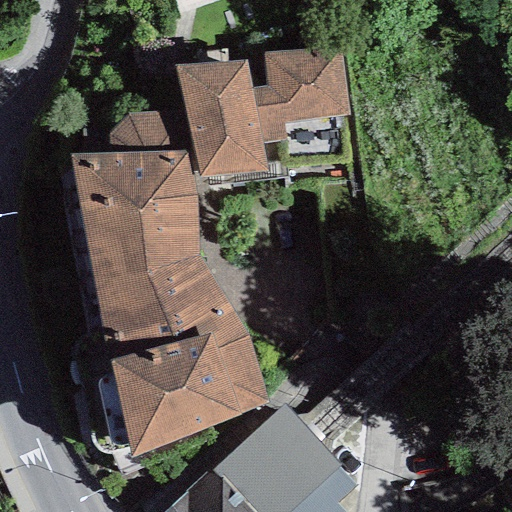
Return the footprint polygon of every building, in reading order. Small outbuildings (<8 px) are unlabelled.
[(245,59),(174,66),(185,112),(195,155),(201,180),(267,172),(261,144),(286,140),(283,125),(348,114),(338,45),(261,52),(266,87),(251,90),(245,59)] [(108,138),(109,155),(184,154),(195,155),(185,112),(165,112),(127,117),(108,138)] [(109,155),(69,156),(91,284),(111,362),(114,376),(105,378),(99,380),(97,389),(112,453),(126,449),(131,457),(265,402),(246,338),(197,256),(197,198),(184,154),(109,155)] [(284,406),(214,467),(241,497),(254,511),(343,511),(338,507),(359,487),(342,468),(311,435),(284,406)] [(254,511),(241,497),(214,467),(163,511),(254,511)]
